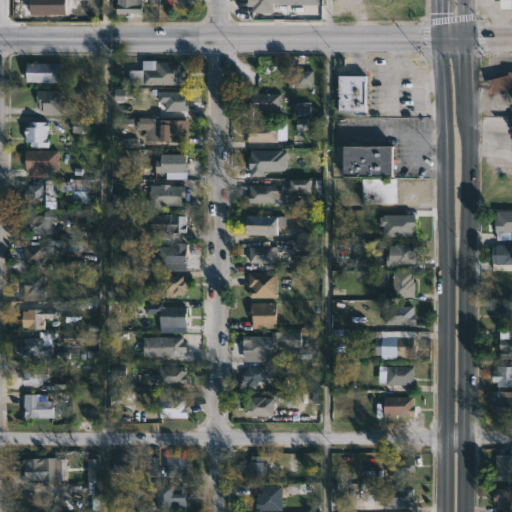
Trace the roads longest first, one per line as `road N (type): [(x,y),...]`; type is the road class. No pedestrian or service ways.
road 1 (residential): [(222,0),(213,511)]
road 2 (secondary): [(437,0),(440,511)]
road 3 (residential): [(0,440),(511,437)]
road 4 (secondary): [(463,511),(461,0)]
road 5 (tertiary): [(0,40),(511,39)]
